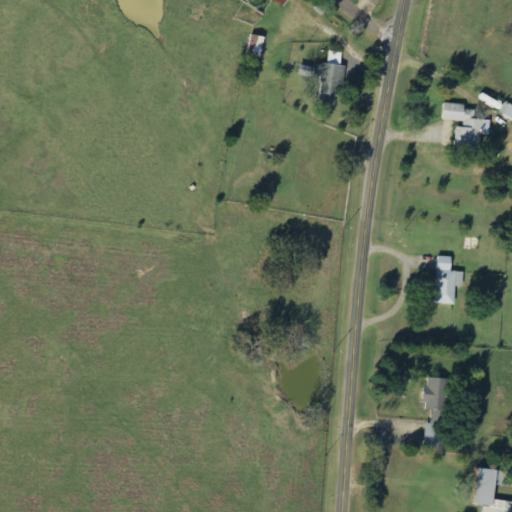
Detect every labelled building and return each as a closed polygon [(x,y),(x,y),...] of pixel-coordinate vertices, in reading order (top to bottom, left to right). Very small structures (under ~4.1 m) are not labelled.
[(312,104),(333,106),(335,85),(342,86),(344,66),(338,66),(339,52),(326,51),(324,65),(316,64),(312,104)] [(511,106),(502,102),(496,113),(511,121),(511,106)] [(453,127),(452,150),(478,151),(479,135),(487,136),(488,120),(478,120),(479,110),(463,109),(463,104),(440,103),(439,120),(460,121),(460,128),(453,127)] [(448,257),(433,257),(431,304),(452,305),(453,287),(460,287),(461,272),(447,272),(448,257)] [(418,404),(439,410),(448,382),(426,376),(418,404)]
